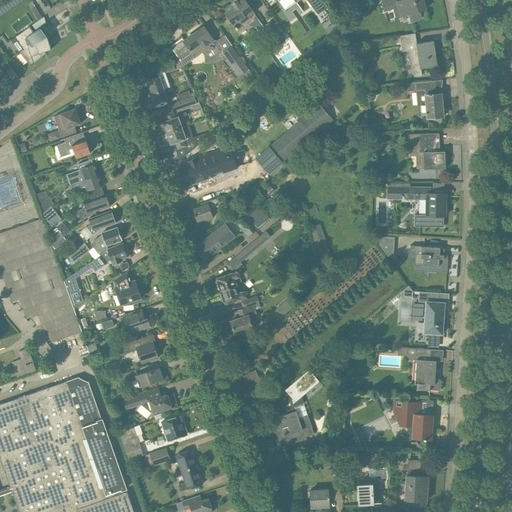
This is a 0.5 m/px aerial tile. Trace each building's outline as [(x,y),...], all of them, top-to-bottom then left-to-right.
[(11,0),(3,5),(5,7),(0,10),(0,14),(22,0),(11,0)] [(235,7),(226,13),(231,21),(233,24),(238,32),(258,18),(244,0),(241,0),(238,2),(237,1),(233,4),(235,7)] [(278,0),(279,1),(280,0),(293,0),(295,2),(298,0),(306,0),(317,15),(327,8),(321,0),(278,0)] [(376,0),(377,2),(382,1),(383,0),(384,3),(382,3),(383,6),(385,11),(394,8),(397,18),(402,16),(408,14),(411,22),(422,19),(420,11),(425,9),(425,7),(426,7),(424,2),(423,2),(422,0),(376,0)] [(37,10),(34,13),(38,20),(42,18),(37,10)] [(337,20),(330,25),(336,33),(342,28),(337,20)] [(272,21),(266,25),(269,30),(279,45),(285,41),(272,21)] [(15,37),(23,49),(28,45),(29,48),(47,36),(48,38),(52,36),(45,26),(44,26),(43,25),(33,32),(30,26),(15,37)] [(170,46),(175,53),(178,56),(181,61),(183,66),(202,53),(204,56),(212,51),(215,55),(219,51),(212,40),(213,39),(204,26),(183,41),(182,38),(170,46)] [(416,33),(400,36),(402,52),(410,51),(411,56),(412,68),(420,66),(420,68),(421,68),(428,67),(438,66),(436,56),(434,41),(424,42),(417,43),(416,33)] [(52,36),(48,38),(47,36),(29,48),(28,45),(23,49),(19,52),(30,66),(47,53),(46,52),(46,51),(51,49),(48,38),(52,36)] [(239,56),(232,46),(223,52),(230,63),(229,64),(238,76),(249,69),(239,56)] [(282,62),(296,56),(294,51),(280,57),(282,62)] [(11,67),(6,61),(2,65),(6,71),(11,67)] [(157,77),(148,80),(155,101),(165,98),(166,98),(164,89),(163,88),(169,86),(165,72),(175,69),(175,67),(174,63),(156,70),(158,77),(157,77)] [(426,81),(415,82),(416,91),(425,90),(426,105),(420,105),(421,116),(427,115),(427,118),(433,117),(443,116),(441,93),(433,94),(431,81),(436,81),(436,80),(426,81)] [(167,133),(182,128),(177,115),(177,112),(192,107),(191,105),(197,103),(195,97),(170,106),(172,112),(167,114),(168,120),(163,122),(167,133)] [(332,120),(320,105),(256,159),(269,174),(332,120)] [(81,123),(75,108),(60,114),(54,116),(59,130),(58,131),(57,131),(47,134),(50,142),(60,138),(60,137),(61,137),(77,132),(74,126),(81,123)] [(167,133),(171,145),(177,143),(178,147),(176,148),(180,160),(201,143),(198,134),(186,139),(182,128),(167,133)] [(88,131),(87,130),(61,139),(61,140),(64,139),(65,142),(55,146),(57,146),(61,156),(59,157),(59,158),(70,154),(70,153),(68,150),(73,148),(76,157),(91,152),(86,140),(83,132),(88,131)] [(211,131),(200,135),(203,141),(212,134),(211,131)] [(438,134),(438,133),(410,134),(411,150),(420,150),(420,152),(423,152),(424,169),(445,168),(445,151),(437,151),(437,146),(439,146),(438,134)] [(385,141),(375,141),(375,150),(385,149),(385,141)] [(25,143),(19,144),(22,153),(27,151),(25,143)] [(186,164),(178,167),(185,187),(215,176),(214,172),(219,170),(222,169),(223,173),(237,168),(231,152),(236,150),(235,145),(229,147),(229,146),(185,162),(186,164)] [(71,184),(98,175),(95,164),(93,164),(91,160),(78,164),(79,170),(67,174),(70,185),(71,184)] [(70,185),(67,188),(69,192),(74,190),(74,191),(79,189),(79,190),(86,187),(88,191),(93,189),(102,185),(98,175),(71,184),(70,185)] [(268,183),(258,192),(262,197),(272,188),(268,183)] [(401,183),(388,183),(388,196),(400,196),(401,193),(401,183)] [(409,187),(409,199),(429,200),(428,215),(415,215),(415,226),(443,227),(444,216),(445,216),(445,213),(446,213),(447,205),(445,205),(446,194),(430,193),(431,187),(409,187)] [(36,194),(43,214),(53,202),(44,191),(36,194)] [(110,207),(106,195),(81,203),(83,209),(79,210),(83,219),(93,212),(110,207)] [(227,204),(224,196),(200,204),(201,206),(193,209),(197,221),(213,216),(210,210),(227,204)] [(54,203),(53,202),(43,214),(52,226),(61,219),(51,206),(54,203)] [(270,219),(259,205),(236,222),(247,237),(270,219)] [(116,223),(111,211),(96,216),(89,219),(90,224),(87,226),(92,234),(100,228),(116,223)] [(320,223),(309,227),(319,258),(323,270),(334,265),(335,265),(320,223)] [(234,237),(225,224),(195,247),(205,260),(234,237)] [(122,240),(117,227),(102,233),(103,234),(94,240),(92,243),(95,248),(98,253),(100,254),(101,253),(106,249),(105,246),(107,246),(106,245),(122,240)] [(64,237),(58,229),(50,235),(54,245),(64,237)] [(220,291),(242,284),(238,271),(244,266),(241,262),(271,237),(266,231),(244,250),(227,264),(234,272),(225,275),(216,278),(220,291)] [(395,237),(377,235),(377,241),(388,257),(394,257),(395,237)] [(82,246),(69,256),(73,262),(90,250),(85,243),(82,246)] [(106,249),(101,253),(108,261),(111,260),(112,262),(113,264),(117,263),(122,261),(121,259),(124,258),(127,256),(125,251),(127,250),(125,244),(123,245),(123,243),(118,245),(113,247),(110,248),(107,249),(106,249)] [(409,245),(409,257),(414,258),(414,270),(446,272),(447,268),(447,255),(444,255),(444,251),(444,250),(444,249),(444,248),(443,248),(442,248),(441,247),(410,245),(409,245)] [(100,254),(66,279),(69,288),(70,292),(71,293),(79,290),(75,278),(93,266),(97,270),(102,266),(108,261),(101,253),(100,254)] [(322,274),(317,259),(303,267),(308,281),(322,274)] [(132,281),(128,270),(114,280),(116,287),(115,287),(118,295),(114,296),(118,305),(131,301),(132,304),(145,300),(141,290),(139,290),(135,280),(132,281)] [(246,297),(242,284),(220,291),(225,304),(234,301),(246,297)] [(401,296),(412,297),(413,291),(408,286),(401,292),(401,296)] [(418,322),(417,332),(423,332),(423,334),(432,334),(442,334),(443,325),(443,323),(445,323),(445,317),(443,316),(444,303),(438,302),(439,293),(429,292),(419,291),(418,302),(426,302),(425,322),(418,322)] [(255,305),(259,301),(258,296),(241,302),(244,308),(246,307),(246,308),(255,305)] [(293,306),(287,299),(275,309),(276,310),(269,316),(274,322),(293,306)] [(246,307),(244,308),(238,310),(241,317),(230,321),(235,335),(253,329),(249,316),(256,314),(255,309),(261,307),(259,301),(255,305),(246,308),(246,307)] [(132,312),(123,315),(127,327),(130,326),(132,333),(135,332),(141,330),(151,327),(147,317),(145,318),(141,309),(132,312)] [(105,310),(99,310),(94,311),(97,321),(107,318),(105,310)] [(114,326),(112,319),(101,323),(104,329),(114,326)] [(155,341),(153,334),(122,344),(125,354),(137,350),(141,363),(158,357),(153,342),(155,341)] [(351,335),(343,342),(346,346),(353,347),(353,344),(357,344),(357,336),(351,335)] [(94,343),(87,346),(90,355),(97,352),(94,343)] [(431,349),(398,347),(397,355),(407,355),(407,359),(417,360),(416,383),(419,383),(418,389),(429,390),(429,392),(430,390),(438,391),(439,379),(435,379),(436,361),(430,360),(431,349)] [(28,348),(19,351),(22,359),(12,363),(17,377),(36,371),(28,348)] [(434,349),(434,359),(442,359),(443,349),(434,349)] [(276,419),(274,420),(280,437),(279,437),(282,446),(281,447),(305,439),(304,437),(314,434),(308,416),(299,419),(297,413),(302,411),(298,400),(302,397),(319,382),(312,374),(318,368),(315,365),(286,391),(286,390),(276,398),(280,403),(284,415),(278,417),(278,418),(276,419)] [(136,369),(120,374),(123,382),(137,377),(140,387),(157,381),(158,383),(163,381),(168,379),(165,370),(160,372),(159,368),(149,371),(138,375),(136,369)] [(263,385),(255,370),(243,376),(245,379),(244,380),(243,377),(239,379),(240,382),(238,383),(242,390),(244,389),(245,392),(250,389),(251,391),(254,389),(256,393),(262,391),(259,386),(263,385)] [(79,378),(79,377),(0,404),(0,458),(10,486),(12,492),(18,511),(134,511),(127,491),(115,495),(115,494),(126,490),(88,381),(87,381),(79,378)] [(161,394),(158,387),(140,393),(127,397),(123,399),(123,400),(126,409),(140,404),(152,414),(154,413),(155,414),(172,408),(173,409),(178,408),(173,394),(168,396),(168,394),(167,395),(166,392),(161,394)] [(123,400),(115,402),(118,412),(126,410),(126,409),(123,400)] [(393,400),(392,410),(399,425),(403,425),(402,437),(431,439),(432,420),(432,416),(432,415),(421,414),(422,402),(393,400)] [(183,428),(179,416),(161,422),(168,441),(187,434),(184,427),(183,428)] [(134,427),(119,432),(128,461),(144,455),(137,435),(142,433),(139,425),(134,427)] [(158,440),(156,440),(157,445),(164,442),(162,436),(157,438),(158,440)] [(171,460),(167,448),(150,453),(155,466),(171,460)] [(182,453),(176,455),(185,482),(179,485),(181,491),(188,489),(193,487),(203,484),(191,450),(182,453)] [(421,461),(408,460),(406,485),(409,485),(409,500),(427,501),(428,477),(420,476),(421,461)] [(387,478),(386,467),(375,468),(375,478),(387,478)] [(380,503),(378,483),(357,484),(358,505),(380,503)] [(342,500),(343,484),(334,484),(334,489),(329,490),(328,489),(310,490),(311,507),(329,506),(329,501),(342,500)] [(0,496),(12,492),(10,486),(0,489),(0,496)] [(202,500),(200,495),(182,501),(185,510),(191,508),(192,511),(211,511),(213,511),(208,498),(202,500)]
